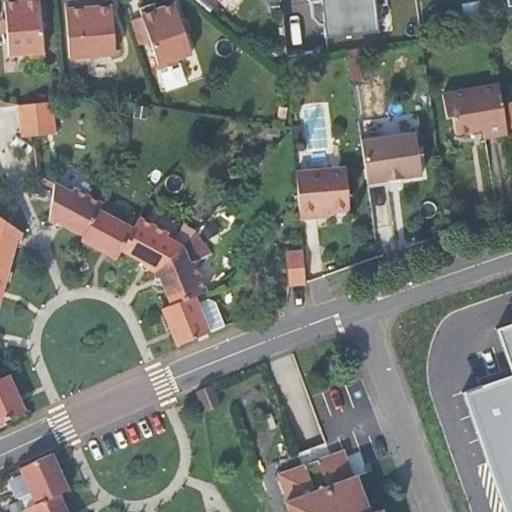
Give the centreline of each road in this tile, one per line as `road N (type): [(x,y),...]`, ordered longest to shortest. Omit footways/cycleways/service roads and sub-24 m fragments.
road 1 (tertiary): [(356,306),(0,455)]
road 2 (residential): [(432,511),(356,306)]
road 3 (tertiary): [(511,253),(356,306)]
